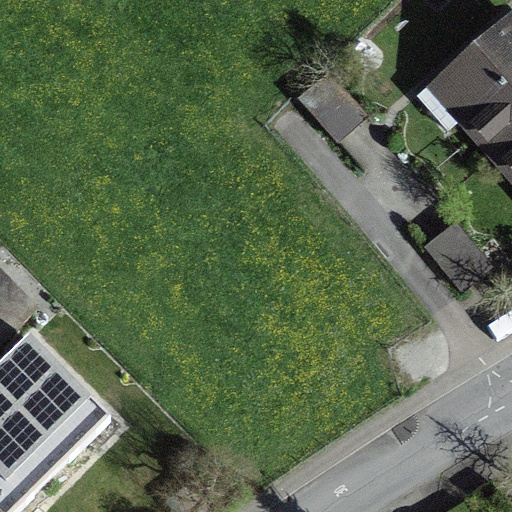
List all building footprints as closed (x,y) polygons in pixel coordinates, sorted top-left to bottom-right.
[(483,154),(511,129),(511,16),(508,12),(423,86),(483,154)] [(296,102),(332,143),(361,118),(325,77),(296,102)] [(511,129),(483,154),(511,186),(511,129)] [(451,226),(422,248),(457,294),(485,272),(451,226)] [(0,347),(38,309),(0,271),(0,347)] [(0,358),(0,505),(96,413),(23,337),(0,358)]
